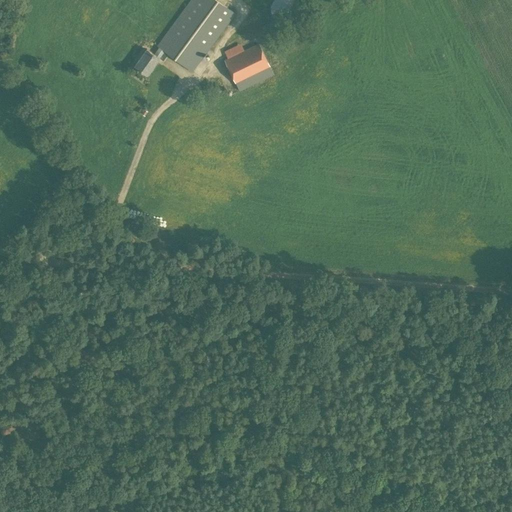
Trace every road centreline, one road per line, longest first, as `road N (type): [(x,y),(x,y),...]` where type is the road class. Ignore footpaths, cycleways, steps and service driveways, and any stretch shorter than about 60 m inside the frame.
road 1 (track): [(0,252),(511,291)]
road 2 (track): [(87,263),(38,346),(0,471)]
